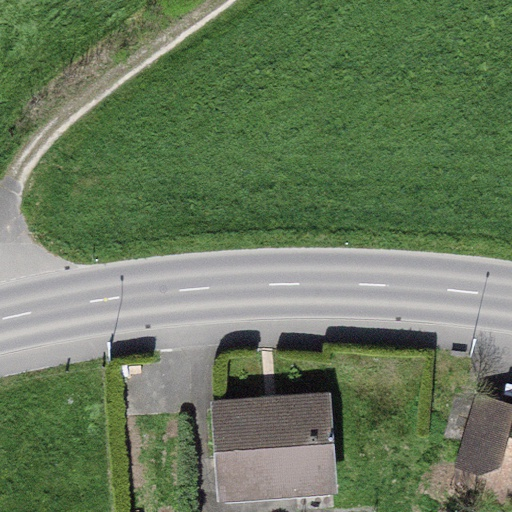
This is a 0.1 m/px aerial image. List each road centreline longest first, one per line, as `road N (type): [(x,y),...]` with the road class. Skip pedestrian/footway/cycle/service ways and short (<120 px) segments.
road 1 (tertiary): [(0,320),(102,299),(290,282),(511,298)]
road 2 (track): [(0,243),(13,188),(43,135),(220,0)]
